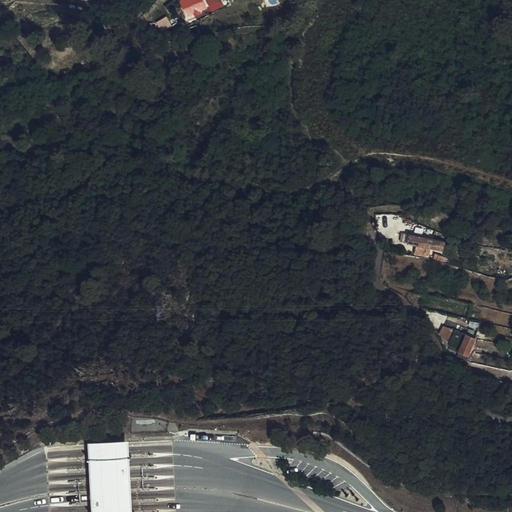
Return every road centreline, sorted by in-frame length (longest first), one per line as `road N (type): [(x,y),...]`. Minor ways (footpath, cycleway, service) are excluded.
road 1 (motorway): [(352,511),(190,461),(48,465),(0,483)]
road 2 (motorway): [(48,511),(193,504),(262,511)]
road 3 (track): [(511,191),(392,159),(361,158),(342,168)]
